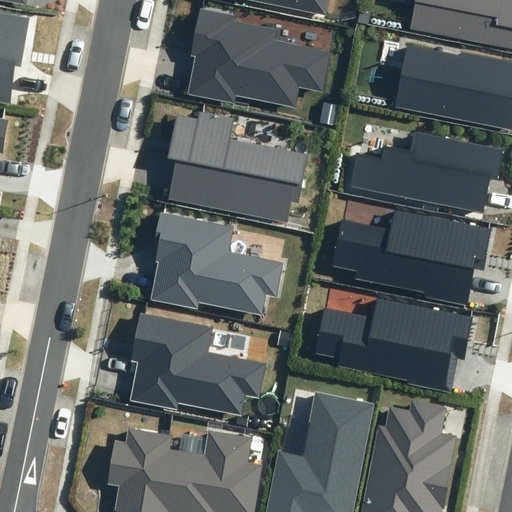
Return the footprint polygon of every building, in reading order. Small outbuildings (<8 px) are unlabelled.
[(250,0),(326,15),(328,0),(250,0)] [(511,0),(416,0),(411,28),(511,48),(511,0)] [(235,14),(200,6),(190,57),(194,58),(187,94),(235,104),(237,96),(295,107),(299,87),(322,92),(330,52),(273,41),(275,30),(234,22),(235,14)] [(22,68),(30,18),(0,12),(0,101),(10,103),(15,67),(22,68)] [(397,107),(511,128),(511,61),(463,52),(462,56),(408,46),(397,107)] [(234,117),(199,111),(198,119),(177,115),(167,159),(175,160),(169,199),(288,223),(291,201),(298,203),(307,155),(229,139),(234,117)] [(0,152),(3,153),(9,120),(0,118),(0,152)] [(351,186),(484,213),(491,178),(499,180),(505,150),(414,131),(410,153),(385,147),(382,160),(358,155),(351,186)] [(485,259),(491,228),(394,210),(391,229),(341,219),(333,266),(357,271),(355,279),(426,292),(425,297),(466,304),(475,258),(485,259)] [(233,227),(160,212),(154,244),(159,245),(155,262),(158,263),(151,299),(197,308),(198,301),(261,314),(265,294),(276,297),(283,263),(228,252),(233,227)] [(467,339),(472,318),(378,300),(374,318),(325,308),(316,354),(340,359),(338,367),(408,381),(407,385),(450,394),(461,338),(467,339)] [(209,351),(214,325),(140,311),(131,360),(138,362),(131,401),(177,410),(179,403),(241,415),(245,395),(260,398),(267,362),(209,351)] [(352,511),(375,404),(316,392),(303,456),(279,451),(266,511),(352,511)] [(389,406),(385,425),(377,424),(360,511),(440,511),(442,507),(443,508),(457,435),(443,432),(448,407),(411,400),(409,410),(389,406)] [(248,462),(252,438),(209,431),(204,455),(171,449),(173,435),(128,428),(126,442),(116,440),(109,484),(119,486),(115,510),(129,511),(255,511),(263,465),(248,462)]
